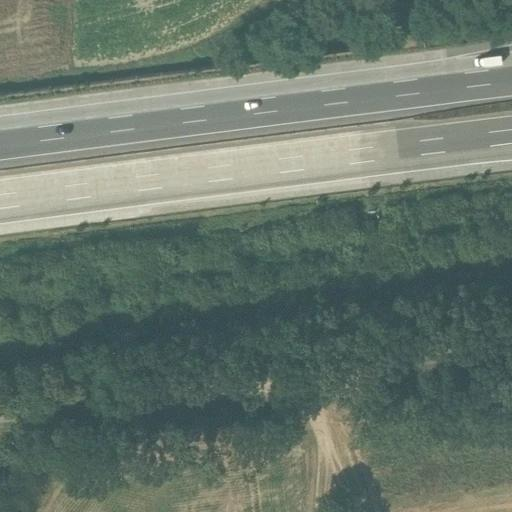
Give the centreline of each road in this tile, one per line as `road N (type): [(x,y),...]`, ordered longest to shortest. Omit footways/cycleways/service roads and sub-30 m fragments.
road 1 (motorway): [(511,76),(0,140)]
road 2 (motorway): [(0,204),(511,143)]
road 3 (track): [(16,409),(304,381)]
road 4 (track): [(75,478),(325,446)]
road 5 (track): [(304,381),(511,339)]
road 6 (track): [(511,420),(325,446)]
road 7 (track): [(304,381),(354,511)]
